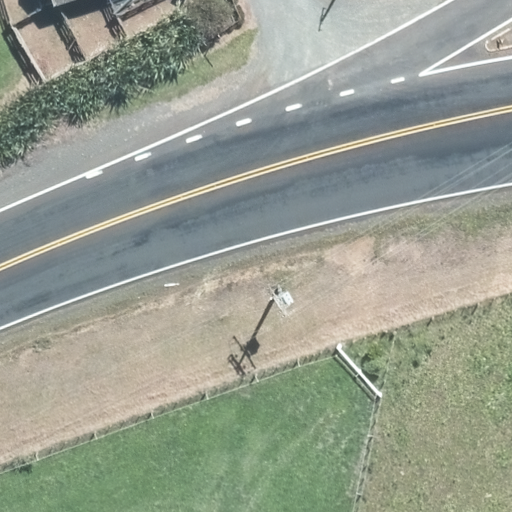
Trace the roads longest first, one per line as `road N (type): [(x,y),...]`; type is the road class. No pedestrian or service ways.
road 1 (unclassified): [(249,174),(417,46),(495,0)]
road 2 (tertiary): [(249,174),(511,109)]
road 3 (tertiary): [(0,269),(249,174)]
